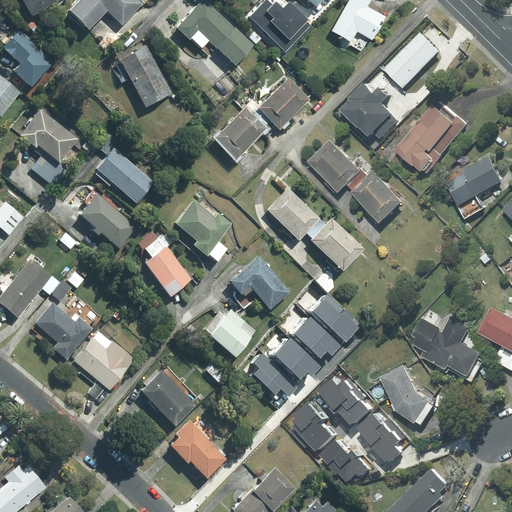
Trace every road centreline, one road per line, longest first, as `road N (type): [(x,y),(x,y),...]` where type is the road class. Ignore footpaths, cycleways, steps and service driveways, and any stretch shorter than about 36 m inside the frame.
road 1 (unknown): [(433,0),(288,152),(296,176),(355,230)]
road 2 (unknown): [(82,443),(230,262)]
road 3 (residential): [(0,373),(157,511)]
